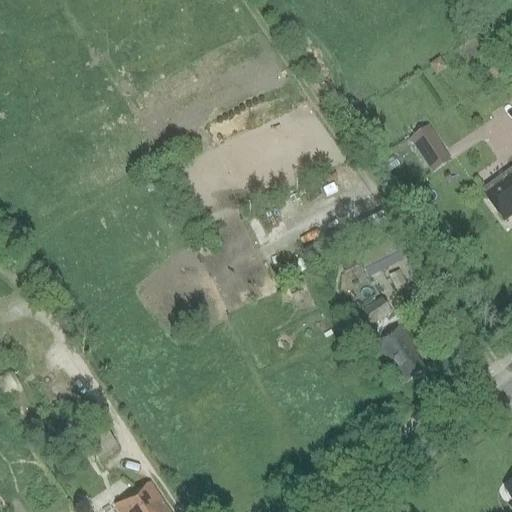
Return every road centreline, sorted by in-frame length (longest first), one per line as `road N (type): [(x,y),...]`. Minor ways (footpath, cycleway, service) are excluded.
road 1 (track): [(511,386),(251,0)]
road 2 (tertiary): [(322,511),(511,386)]
